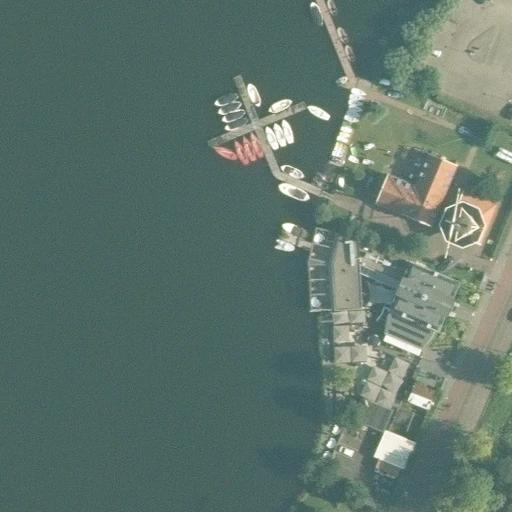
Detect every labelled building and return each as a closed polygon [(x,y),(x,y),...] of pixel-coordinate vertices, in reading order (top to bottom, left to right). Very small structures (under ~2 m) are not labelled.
[(430,227),(456,166),(414,149),(400,182),(387,176),(376,204),(430,227)] [(479,246),(495,206),(462,192),(445,232),(479,246)] [(437,331),(444,315),(446,316),(452,301),(450,300),(457,284),(410,263),(393,256),(394,255),(339,231),(331,265),(334,311),(362,310),(360,274),(398,291),(389,310),(391,311),(388,318),(385,334),(422,350),(432,337),(435,330),(437,331)] [(403,253),(408,242),(393,236),(388,247),(403,253)] [(429,411),(437,393),(414,384),(407,402),(429,411)] [(379,431),(383,422),(361,413),(357,422),(379,431)] [(404,450),(408,441),(396,436),(392,445),(404,450)]
